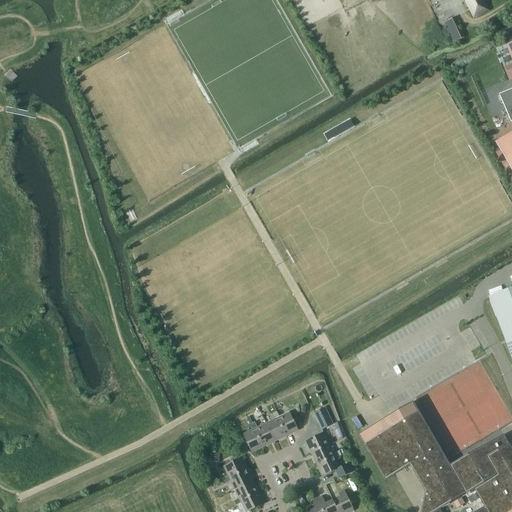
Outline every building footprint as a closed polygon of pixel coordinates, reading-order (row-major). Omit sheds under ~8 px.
[(466,0),(467,0),(464,1),(473,18),(487,11),(481,0),(466,0)] [(452,44),(464,38),(455,18),(443,23),(452,44)] [(511,88),(498,94),(510,122),(511,121),(511,88)] [(328,142),(355,129),(351,121),(324,134),(328,142)] [(511,171),(511,133),(495,143),(511,171)] [(511,287),(488,297),(505,342),(511,361),(511,287)] [(511,511),(511,451),(511,449),(504,436),(482,448),(482,449),(468,457),(468,456),(463,459),(459,462),(450,467),(424,421),(423,421),(422,419),(413,403),(384,420),(384,421),(380,423),(376,425),(402,471),(406,468),(409,466),(410,466),(425,492),(421,511),(511,511)] [(322,430),(332,425),(325,408),(314,414),(322,430)] [(277,418),(279,417),(277,412),(272,414),(275,420),(266,424),(274,442),(286,436),(277,418)] [(277,418),(286,436),(298,431),(289,413),(279,417),(277,418)] [(252,430),(254,429),(263,447),(274,442),(266,424),(257,428),(254,422),(252,423),(249,417),(247,418),(250,425),(252,430)] [(395,475),(402,471),(376,425),(359,435),(369,454),(379,448),(395,475)] [(251,453),(263,447),(254,429),(252,430),(243,435),(251,453)] [(311,454),(329,445),(324,433),(306,442),(311,454)] [(335,457),(336,459),(341,456),(339,451),(333,454),(329,445),(311,454),(316,465),(335,457)] [(369,454),(385,481),(395,475),(379,448),(369,454)] [(340,468),(336,459),(335,457),(316,465),(322,477),(335,471),(339,479),(352,473),(348,465),(340,468)] [(229,479),(247,470),(241,458),(223,467),(228,477),(229,479)] [(235,490),(253,481),(247,470),(229,479),(228,477),(223,479),(225,484),(230,481),(235,490)] [(354,479),(348,482),(352,490),(358,487),(354,479)] [(240,502),(258,493),(253,481),(235,490),(239,499),(233,502),(236,506),(241,503),(240,502)] [(307,500),(313,497),(310,490),(304,493),(307,500)] [(332,501),(337,511),(352,511),(354,511),(344,491),(338,494),(340,497),(332,501)] [(264,504),(258,493),(240,502),(241,503),(236,506),(239,511),(250,511),(264,504)] [(337,511),(332,501),(325,504),(322,497),(316,499),(322,511),(337,511)] [(322,511),(316,499),(311,502),(315,509),(308,511),(322,511)]
